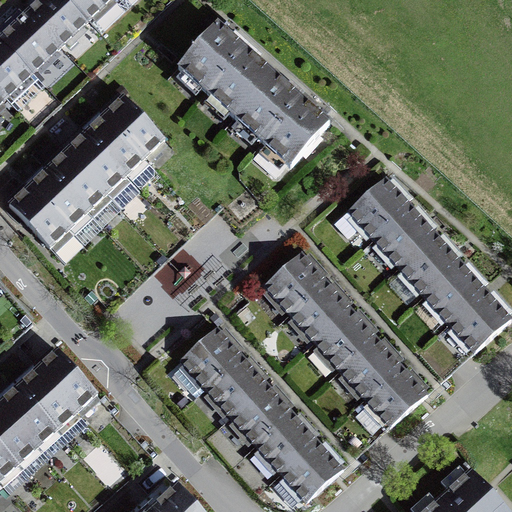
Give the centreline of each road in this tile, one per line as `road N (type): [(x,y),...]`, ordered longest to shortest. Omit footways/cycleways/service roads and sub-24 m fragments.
road 1 (residential): [(237,511),(0,251)]
road 2 (residential): [(511,369),(346,511)]
